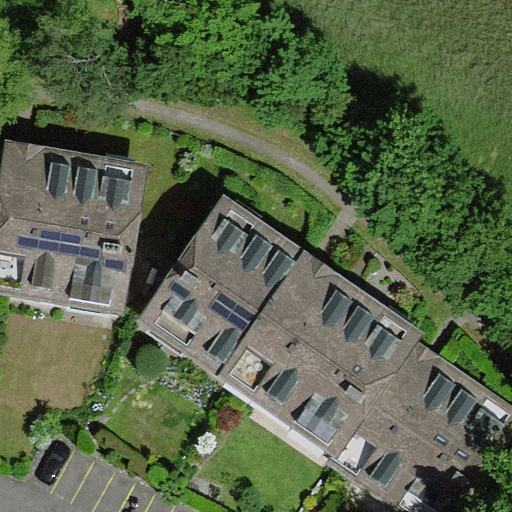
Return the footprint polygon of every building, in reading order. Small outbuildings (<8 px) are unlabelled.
[(31,245),(45,163),(14,158),(12,168),(0,231),(0,232),(18,236),(17,243),(31,245)] [(142,180),(45,163),(31,245),(17,243),(18,236),(0,232),(0,280),(7,281),(122,301),(142,180)] [(0,231),(12,168),(0,166),(0,231)] [(305,269),(222,212),(152,312),(236,369),(261,332),(305,269)] [(283,356),(330,287),(305,269),(261,332),(276,342),(271,349),(283,356)] [(276,342),(261,332),(236,369),(343,445),(369,407),(407,352),(413,343),(330,287),(283,356),(271,349),(276,342)] [(391,432),(433,370),(407,352),(369,407),(385,417),(380,424),(391,432)] [(385,417),(369,407),(343,445),(360,455),(370,462),(365,471),(404,498),(423,511),(455,511),(511,432),(511,423),(433,370),(391,432),(380,424),(385,417)] [(370,462),(360,455),(345,476),(395,511),(404,498),(365,471),(370,462)]
